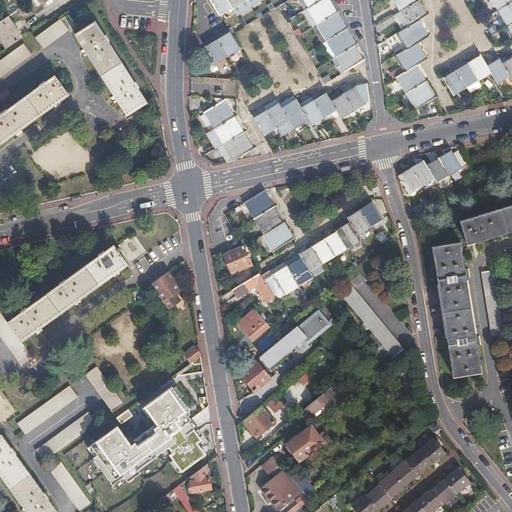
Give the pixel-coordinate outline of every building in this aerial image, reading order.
[(209,0),(221,20),(234,12),(227,0),(209,0)] [(235,13),(250,5),(246,0),(227,0),(234,12),(235,13)] [(337,11),(330,0),(320,0),(308,7),(318,23),(337,11)] [(419,0),(393,0),(400,11),(419,0)] [(428,14),(419,0),(400,11),(409,26),(420,19),(428,14)] [(511,0),(490,0),(497,10),(511,0)] [(511,23),(511,0),(497,10),(507,27),(511,23)] [(4,7),(8,14),(17,9),(13,2),(4,7)] [(347,27),(337,11),(318,23),(316,24),(326,40),(347,27)] [(0,39),(6,49),(22,38),(7,16),(0,21),(0,39)] [(67,30),(60,19),(33,39),(41,49),(67,30)] [(420,19),(409,26),(398,33),(407,49),(418,42),(429,35),(420,19)] [(383,21),(376,28),(380,33),(387,26),(383,21)] [(146,101),(94,22),(74,35),(127,114),(146,101)] [(357,43),(347,27),(326,40),(335,56),(355,44),(357,43)] [(217,40),(228,57),(241,50),(231,35),(230,32),(229,32),(217,40)] [(205,47),(215,65),(228,57),(217,40),(205,47)] [(410,68),(416,64),(427,58),(418,42),(407,49),(401,53),(410,68)] [(0,75),(29,54),(22,44),(0,60),(0,75)] [(364,59),(355,44),(335,56),(344,71),(364,59)] [(468,61),(480,81),(491,74),(487,66),(480,54),(468,61)] [(511,77),(511,79),(511,57),(502,63),(511,77)] [(491,74),(498,85),(511,77),(502,63),(500,58),(487,66),(491,74)] [(455,69),(467,88),(480,81),(468,61),(455,69)] [(400,74),(410,91),(426,81),(416,64),(410,68),(400,74)] [(442,76),(454,96),(467,88),(455,69),(442,76)] [(0,143),(67,95),(54,76),(0,115),(0,143)] [(420,107),(436,97),(426,81),(410,91),(420,107)] [(369,108),(356,86),(345,93),(358,115),(369,108)] [(314,100),(326,120),(339,112),(332,101),(326,92),(314,100)] [(339,112),(344,122),(358,115),(345,93),(332,101),(339,112)] [(236,115),(226,99),(204,113),(214,128),(236,115)] [(290,121),(296,130),(310,122),(301,107),(296,99),(282,108),(290,121)] [(313,127),(326,120),(314,100),(301,107),(310,122),(313,127)] [(266,110),(277,128),(290,121),(282,108),(279,102),(266,110)] [(254,118),(265,136),(277,128),(266,110),(254,118)] [(236,115),(214,128),(223,145),(224,145),(245,132),(236,115)] [(205,134),(215,150),(219,148),(223,145),(214,128),(205,134)] [(224,145),(223,145),(233,161),(234,161),(255,148),(245,132),(224,145)] [(219,148),(227,162),(233,161),(223,145),(219,148)] [(438,157),(449,177),(462,169),(451,150),(438,157)] [(434,179),(437,184),(449,177),(438,157),(426,164),(434,179)] [(410,168),(422,187),(434,179),(426,164),(423,160),(410,168)] [(410,168),(398,175),(409,194),(422,187),(410,168)] [(275,206),(265,189),(243,202),(253,219),(275,206)] [(360,209),(370,225),(382,218),(372,202),(360,209)] [(511,229),(511,204),(460,220),(467,243),(511,229)] [(284,222),(275,206),(253,219),(263,235),(284,222)] [(357,233),(370,225),(360,209),(347,217),(350,222),(357,233)] [(294,238),(284,222),(263,235),(273,251),(294,238)] [(349,248),(361,241),(357,233),(350,222),(337,230),(338,231),(349,248)] [(335,256),(349,248),(338,231),(325,239),(335,256)] [(144,251),(133,235),(115,248),(113,245),(5,321),(0,314),(0,337),(21,367),(32,359),(20,341),(144,251)] [(313,247),(323,264),(335,256),(325,239),(313,247)] [(481,372),(461,242),(432,247),(453,377),(481,372)] [(243,245),(223,254),(227,263),(229,262),(232,270),(242,266),(243,269),(251,265),(243,245)] [(310,271),(323,264),(313,247),(300,254),(301,256),(310,271)] [(299,286),(314,277),(310,271),(301,256),(286,265),(299,286)] [(285,295),(299,286),(286,265),(272,274),(285,295)] [(506,335),(496,270),(482,272),(492,337),(506,335)] [(179,289),(167,272),(150,283),(153,287),(167,308),(179,300),(174,293),(179,289)] [(271,302),(276,300),(265,284),(259,273),(234,288),(239,296),(256,286),(266,301),(269,300),(271,302)] [(153,287),(150,283),(140,290),(142,294),(153,287)] [(403,350),(354,289),(343,298),(392,359),(403,350)] [(268,327),(254,310),(238,323),(253,341),(268,327)] [(281,338),(260,356),(268,366),(303,339),(305,341),(326,324),(318,315),(299,330),(296,326),(295,327),(287,333),(285,335),(281,338)] [(295,327),(290,321),(282,327),(287,333),(295,327)] [(276,332),(281,338),(285,335),(280,329),(276,332)] [(200,357),(201,356),(195,347),(184,354),(191,363),(200,357)] [(270,379),(256,361),(240,374),(254,392),(270,379)] [(123,403),(96,365),(85,373),(112,410),(123,403)] [(305,408),(300,412),(308,422),(309,421),(313,418),(334,403),(342,396),(332,384),(305,408)] [(77,396),(69,385),(17,424),(24,435),(77,396)] [(188,410),(171,386),(144,406),(156,423),(153,425),(128,443),(115,426),(90,445),(97,454),(93,457),(92,457),(111,484),(123,476),(127,481),(139,473),(136,469),(160,452),(168,452),(170,454),(168,455),(181,472),(205,455),(196,443),(200,440),(187,421),(190,420),(184,412),(188,410)] [(271,397),(265,402),(268,407),(275,401),(271,397)] [(261,405),(242,420),(256,437),(274,422),(261,405)] [(156,423),(144,406),(141,408),(153,425),(156,423)] [(131,416),(127,409),(115,417),(120,424),(131,416)] [(96,422),(89,412),(36,451),(43,461),(96,422)] [(300,460),(325,441),(312,424),(287,443),(300,460)] [(55,511),(56,511),(0,434),(0,475),(26,511),(55,511)] [(444,452),(433,439),(420,451),(419,450),(405,461),(404,461),(378,483),(379,484),(365,496),(364,495),(352,506),(357,511),(371,511),(376,508),(377,509),(391,497),(390,496),(416,474),(417,475),(430,463),(431,464),(444,452)] [(97,454),(90,445),(86,447),(93,457),(97,454)] [(272,456),(261,466),(267,473),(271,469),(279,464),(272,456)] [(90,503),(60,462),(50,470),(79,511),(90,503)] [(279,464),(271,469),(276,476),(284,470),(279,464)] [(207,479),(205,465),(189,477),(190,484),(187,484),(188,490),(191,489),(191,492),(209,489),(208,479),(207,479)] [(293,480),(306,495),(309,493),(312,490),(313,489),(314,488),(308,481),(315,475),(309,467),(293,480)] [(469,482),(458,467),(431,490),(431,489),(417,501),(416,500),(403,511),(431,511),(442,503),(443,504),(469,482)] [(299,493),(302,498),(306,495),(293,480),(284,470),(276,476),(260,488),(277,510),(299,493)] [(175,487),(172,490),(176,495),(187,511),(197,511),(195,509),(192,511),(186,502),(187,500),(177,486),(175,487)] [(312,490),(309,493),(313,498),(317,494),(313,489),(312,490)] [(172,490),(164,496),(168,501),(176,495),(172,490)] [(164,496),(148,508),(150,511),(153,511),(168,501),(164,496)] [(299,501),(285,511),(295,511),(307,503),(302,498),(299,501)] [(327,511),(333,507),(327,500),(324,502),(312,511),(327,511)]
